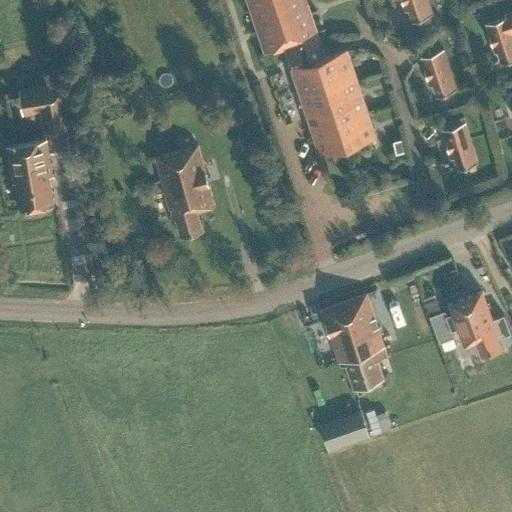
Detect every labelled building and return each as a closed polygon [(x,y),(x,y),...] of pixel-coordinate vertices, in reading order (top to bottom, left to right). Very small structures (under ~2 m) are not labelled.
[(292,67),(320,152),(374,134),(346,49),(325,56),(306,0),(247,0),(264,50),(285,43),(293,67),(292,67)] [(413,19),(432,13),(427,0),(402,0),(405,9),(409,8),(413,19)] [(494,52),(498,51),(501,62),(511,58),(511,11),(506,13),(507,16),(485,23),(494,52)] [(430,84),(433,83),(437,94),(456,88),(443,48),(430,52),(428,47),(420,50),(421,55),(420,56),(430,84)] [(68,87),(39,91),(45,131),(69,127),(67,112),(71,111),(68,87)] [(458,167),(478,161),(465,121),(452,125),(450,120),(441,122),(443,128),(442,128),(451,157),(454,156),(458,167)] [(396,152),(404,150),(401,138),(393,140),(396,152)] [(47,139),(8,145),(13,182),(16,181),(20,209),(53,204),(49,176),(52,176),(47,139)] [(261,153),(258,143),(249,145),(252,156),(261,153)] [(197,210),(215,205),(199,144),(156,156),(172,218),(175,217),(180,236),(203,230),(197,210)] [(482,289),(448,302),(452,311),(446,313),(451,329),(457,327),(464,344),(476,339),(481,352),(500,345),(497,336),(511,331),(504,312),(492,317),(482,289)] [(387,354),(367,291),(321,308),(341,365),(346,363),(354,386),(384,375),(377,358),(387,354)] [(429,314),(439,341),(454,335),(451,329),(446,313),(444,308),(429,314)] [(361,410),(320,424),(328,448),(369,434),(361,410)]
